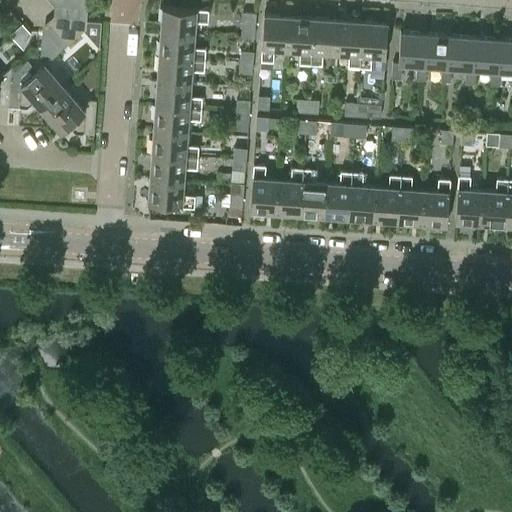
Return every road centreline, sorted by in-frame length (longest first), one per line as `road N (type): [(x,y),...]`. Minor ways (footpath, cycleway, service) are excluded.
road 1 (residential): [(107,246),(511,275)]
road 2 (residential): [(113,160),(123,0)]
